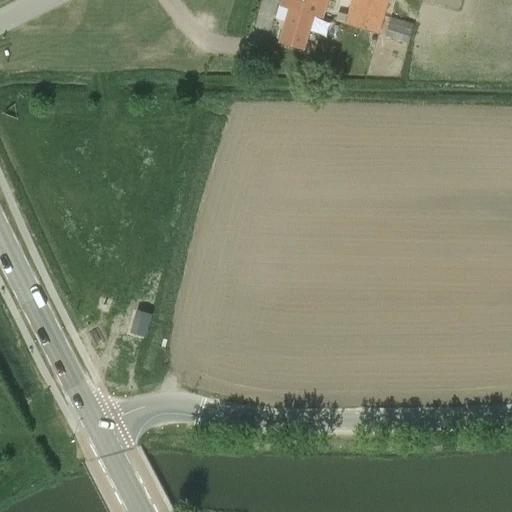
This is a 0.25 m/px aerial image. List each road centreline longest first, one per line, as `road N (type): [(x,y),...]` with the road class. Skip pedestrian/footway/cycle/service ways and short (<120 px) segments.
road 1 (tertiary): [(511,413),(251,422),(171,404),(144,407),(97,430)]
road 2 (tertiary): [(97,430),(0,239)]
